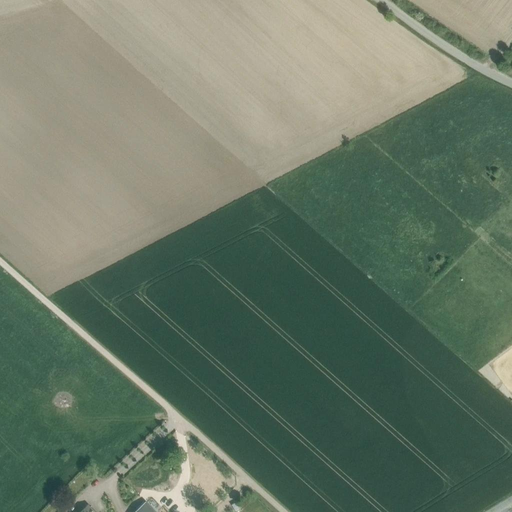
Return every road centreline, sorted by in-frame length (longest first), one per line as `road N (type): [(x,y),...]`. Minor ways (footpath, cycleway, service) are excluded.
road 1 (unclassified): [(0,262),(282,511)]
road 2 (unclassified): [(511,83),(381,0)]
